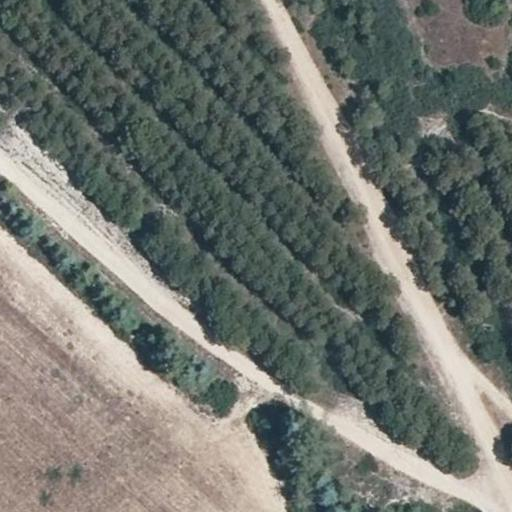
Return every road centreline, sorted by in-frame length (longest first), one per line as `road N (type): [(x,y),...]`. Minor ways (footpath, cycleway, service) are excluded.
road 1 (track): [(0,152),(168,304),(489,511)]
road 2 (track): [(511,411),(442,356),(262,0)]
road 3 (track): [(442,356),(507,511)]
